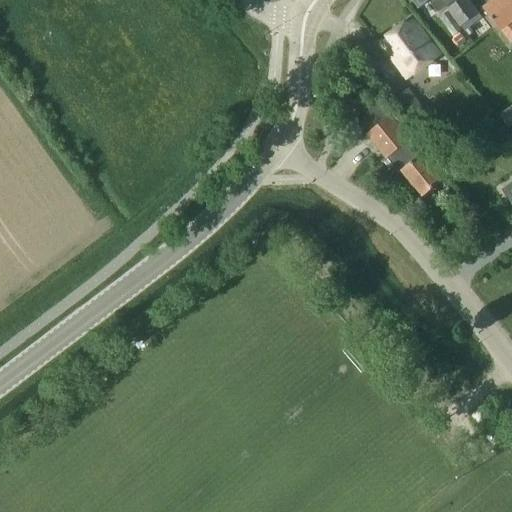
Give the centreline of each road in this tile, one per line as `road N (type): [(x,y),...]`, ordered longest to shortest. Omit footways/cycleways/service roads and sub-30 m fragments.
road 1 (tertiary): [(0,384),(219,213),(277,147)]
road 2 (residential): [(511,365),(400,227),(277,147)]
road 3 (tertiary): [(277,147),(298,101),(303,23)]
